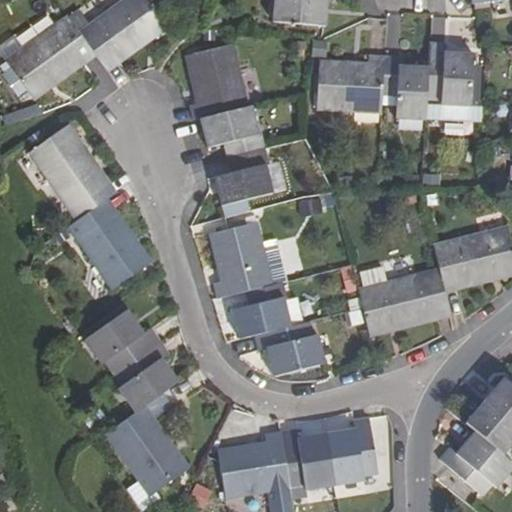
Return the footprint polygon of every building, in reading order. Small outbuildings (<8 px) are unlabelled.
[(154,6),(163,0),(124,0),(79,32),(91,50),(103,66),(165,22),(154,6)] [(272,0),(271,22),(323,28),(325,0),(272,0)] [(79,32),(67,15),(5,60),(29,94),(91,50),(79,32)] [(447,40),(432,39),(430,70),(428,96),(444,97),(444,103),(473,104),(475,53),(447,50),(447,40)] [(188,106),(191,123),(199,121),(246,109),(229,46),(190,56),(201,103),(188,106)] [(384,98),(386,58),(371,58),(370,66),(370,70),(321,68),(318,109),(383,112),(384,98)] [(400,60),(386,58),(384,98),(398,100),(398,122),(427,124),(428,96),(430,70),(400,68),(400,60)] [(246,109),(199,121),(205,148),(223,144),(227,160),(264,150),(261,136),(257,136),(250,108),(246,109)] [(29,152),(76,221),(101,203),(106,199),(110,197),(62,129),(29,152)] [(264,150),(227,160),(231,175),(213,180),(220,209),(271,197),(264,167),(267,167),(264,150)] [(76,221),(68,227),(111,289),(145,267),(101,203),(76,221)] [(216,285),(219,300),(248,293),(272,287),(257,225),(217,234),(228,281),(224,283),(216,285)] [(511,247),(508,229),(433,247),(439,270),(443,286),(511,269),(511,247)] [(355,276),(359,290),(390,282),(386,267),(355,276)] [(390,282),(359,290),(363,310),(368,330),(449,310),(444,293),(443,286),(439,270),(390,282)] [(272,287),(248,293),(251,308),(232,313),(239,341),(255,337),(291,329),(284,302),(284,300),(288,298),(284,284),(272,287)] [(302,325),(296,299),(284,302),(291,329),(302,325)] [(126,311),(84,340),(99,364),(103,361),(113,375),(159,343),(150,329),(141,334),(126,311)] [(291,329),(255,337),(259,352),(268,351),(275,378),(325,365),(320,338),(315,339),(311,323),(302,325),(291,329)] [(159,343),(113,375),(121,388),(118,391),(133,415),(140,411),(144,408),(176,385),(160,361),(168,354),(159,343)] [(511,386),(508,383),(488,405),(511,425),(511,386)] [(511,425),(488,405),(469,428),(475,434),(506,460),(511,452),(511,425)] [(133,415),(106,435),(148,496),(183,474),(140,411),(133,415)] [(354,429),(326,433),(335,488),(362,483),(362,476),(378,473),(368,418),(353,421),(354,429)] [(296,430),(280,432),(286,472),(302,469),(306,493),(335,488),(326,433),(297,438),(296,430)] [(286,472),(280,432),(267,435),(268,443),(269,448),(219,455),(225,498),(289,487),(286,472)] [(511,464),(506,460),(475,434),(456,456),(449,449),(439,461),(481,498),(492,487),(496,490),(511,470),(511,464)] [(184,499),(200,511),(212,495),(196,483),(184,499)]
